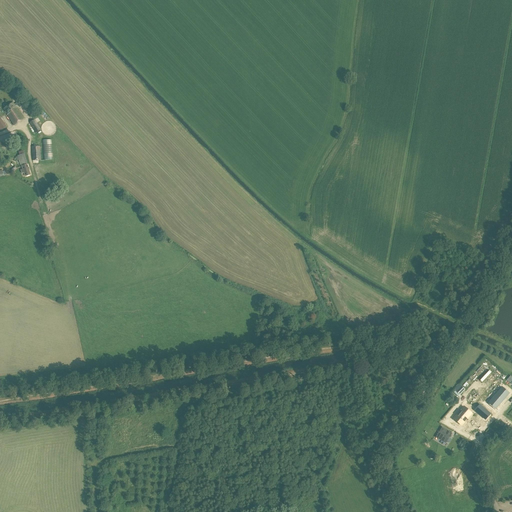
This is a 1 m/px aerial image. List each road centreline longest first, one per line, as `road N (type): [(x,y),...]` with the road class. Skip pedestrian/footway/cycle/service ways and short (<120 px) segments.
road 1 (track): [(353,358),(343,346),(0,401)]
road 2 (track): [(0,421),(353,358)]
